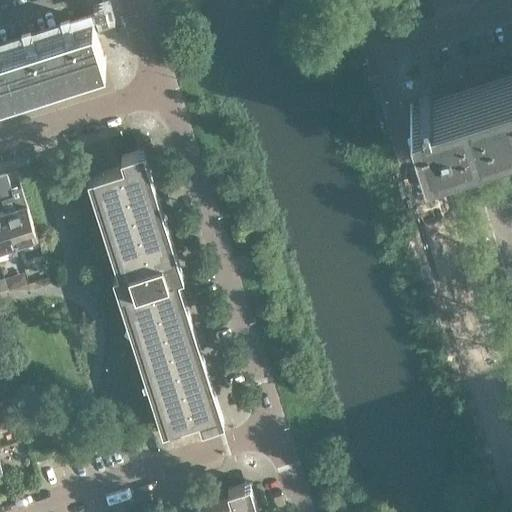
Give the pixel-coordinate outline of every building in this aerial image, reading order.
[(0,95),(106,62),(92,20),(77,25),(73,13),(99,5),(102,12),(109,9),(105,0),(87,0),(0,28),(0,95)] [(432,2),(430,0),(404,0),(408,10),(432,2)] [(435,12),(432,2),(408,10),(411,20),(435,12)] [(424,148),(511,119),(511,76),(411,109),(413,114),(424,148)] [(224,418),(178,276),(183,274),(143,148),(121,155),(124,164),(88,176),(118,271),(113,273),(163,428),(199,416),(202,425),(224,418)] [(14,194),(6,172),(0,173),(0,193),(2,198),(14,194)] [(38,238),(27,203),(5,210),(16,245),(38,238)] [(0,249),(16,245),(5,210),(0,211),(0,249)] [(259,511),(250,480),(228,487),(231,497),(195,508),(195,511),(259,511)]
